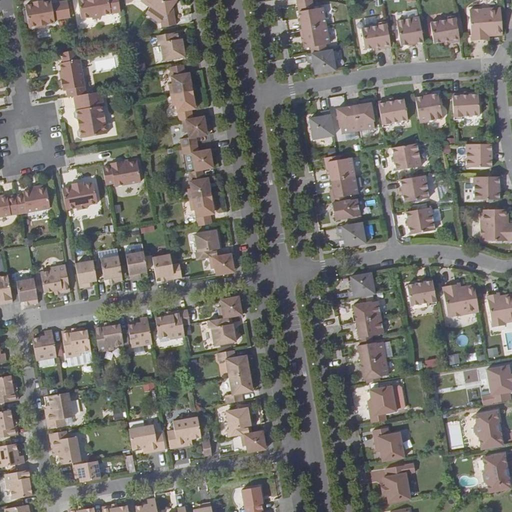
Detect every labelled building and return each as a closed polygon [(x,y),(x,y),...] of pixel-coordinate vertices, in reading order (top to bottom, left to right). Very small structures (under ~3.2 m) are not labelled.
[(70,17),(67,0),(51,3),(51,1),(43,2),(43,4),(34,5),(34,4),(25,6),(29,28),(37,27),(39,28),(46,27),(46,25),(55,23),(54,20),(70,17)] [(120,12),(118,0),(77,0),(81,19),(92,17),(101,16),(120,12)] [(154,0),(149,7),(158,14),(161,10),(167,14),(161,22),(162,27),(176,25),(173,6),(175,3),(171,0),(154,0)] [(297,5),(299,13),(310,10),(309,3),(297,5)] [(301,22),(302,30),(326,26),(322,8),(310,10),(299,13),(300,20),(303,19),(303,22),(301,22)] [(488,36),(503,35),(502,30),(501,9),(469,10),(472,41),(485,40),(484,34),(488,34),(488,36)] [(449,43),(460,41),(455,16),(447,17),(448,20),(430,23),(434,44),(444,42),(449,41),(449,43)] [(416,44),(423,43),(419,18),(396,21),(400,46),(408,45),(416,44)] [(380,50),(391,48),(386,22),(378,23),(379,26),(361,29),(365,50),(375,48),(380,47),(380,50)] [(304,41),(305,49),(317,47),(329,44),(326,26),(302,30),(304,38),(306,38),(307,41),(304,41)] [(180,44),(178,32),(157,36),(158,44),(160,43),(164,60),(185,57),(183,43),(180,44)] [(305,49),(306,55),(318,52),(317,47),(305,49)] [(314,68),(315,75),(336,71),(332,50),(318,52),(306,55),(308,63),(310,62),(313,62),(314,68)] [(66,90),(67,97),(74,96),(86,94),(80,59),(59,62),(61,72),(62,78),(60,79),(62,90),(66,90)] [(171,95),(192,91),(190,78),(186,78),(185,74),(184,65),(170,67),(172,83),(168,84),(171,95)] [(103,101),(101,91),(86,94),(74,96),(76,110),(74,111),(73,113),(74,118),(76,120),(78,119),(78,121),(79,130),(80,130),(80,131),(79,131),(77,134),(77,139),(80,141),(107,136),(105,124),(106,124),(103,108),(101,102),(103,101)] [(179,121),(182,121),(193,119),(192,110),(191,105),(195,105),(192,91),(171,95),(172,106),(176,105),(179,121)] [(415,98),(419,123),(443,119),(438,94),(430,95),(423,96),(415,98)] [(452,94),(454,120),(462,120),(462,117),(479,116),(478,95),(467,95),(463,95),(463,94),(452,94)] [(389,100),(378,102),(382,127),(391,126),(391,124),(408,120),(404,99),(393,101),(389,102),(389,100)] [(371,103),(354,106),(358,131),(374,128),(373,122),(374,122),(371,103)] [(358,131),(354,106),(336,109),(339,128),(340,128),(342,134),(358,131)] [(334,136),(329,111),(321,112),(322,114),(322,117),(315,118),(309,119),(312,139),(334,136)] [(181,147),(197,144),(196,137),(203,136),(203,131),(206,130),(204,117),(193,119),(182,121),(184,131),(187,131),(189,138),(179,140),(181,147)] [(421,166),(417,143),(392,148),(393,156),(394,163),(396,171),(421,166)] [(202,170),(213,168),(210,154),(207,155),(206,150),(199,152),(197,144),(181,147),(183,155),(191,153),(192,160),(189,160),(191,172),(202,170)] [(491,144),(466,144),(466,168),(491,168),(491,159),(491,153),(491,144)] [(337,156),(324,158),(327,175),(330,174),(330,172),(332,171),(331,170),(329,170),(328,162),(340,160),(339,155),(337,156)] [(330,174),(331,180),(355,176),(351,158),(340,160),(328,162),(329,170),(331,170),(332,171),(330,172),(330,174)] [(102,167),(106,185),(114,183),(115,187),(138,183),(134,162),(126,163),(119,164),(118,162),(110,163),(111,166),(102,167)] [(189,200),(211,196),(208,183),(205,184),(204,179),(202,170),(191,172),(188,172),(190,188),(187,189),(189,200)] [(355,176),(331,180),(332,187),(333,189),(335,188),(335,191),(333,191),(335,198),(346,196),(358,194),(355,176)] [(500,177),(474,177),(474,200),(500,200),(500,191),(500,185),(500,177)] [(405,191),(407,198),(408,206),(433,201),(429,178),(404,183),(405,191)] [(61,184),(65,205),(97,199),(93,179),(83,181),(72,183),(61,184)] [(24,194),(15,196),(18,211),(27,210),(27,213),(51,208),(47,187),(30,190),(23,192),(24,194)] [(329,187),(332,203),(347,201),(346,196),(335,198),(333,191),(335,191),(335,188),(333,189),(332,187),(329,187)] [(0,217),(18,214),(18,211),(15,196),(14,194),(6,195),(7,197),(1,198),(0,198),(0,217)] [(197,227),(212,224),(210,215),(209,210),(213,209),(211,196),(189,200),(191,211),(194,211),(197,227)] [(347,201),(332,203),(335,220),(360,216),(357,199),(347,201)] [(414,222),(415,228),(416,236),(441,231),(437,209),(412,213),(414,222)] [(507,209),(480,210),(481,241),(511,241),(511,227),(506,227),(506,225),(508,224),(507,209)] [(344,241),(345,248),(366,244),(362,223),(337,227),(338,235),(340,235),(343,235),(344,241)] [(197,260),(209,258),(217,256),(215,245),(219,244),(216,231),(195,235),(198,252),(195,252),(197,260)] [(147,272),(143,251),(126,254),(130,280),(143,278),(142,273),(147,272)] [(172,265),(170,254),(152,258),(156,278),(160,277),(161,281),(174,279),(172,265)] [(216,276),(230,273),(229,268),(233,267),(231,254),(221,256),(217,256),(209,258),(211,269),(214,269),(216,276)] [(123,281),(118,256),(100,260),(104,280),(109,279),(110,283),(123,281)] [(93,261),(75,264),(80,289),(93,287),(92,282),(97,281),(93,261)] [(172,265),(174,279),(182,278),(180,263),(172,265)] [(62,292),(70,291),(65,266),(51,268),(51,271),(40,273),(44,292),(61,289),(62,292)] [(348,290),(350,298),(375,294),(371,273),(350,277),(352,284),(353,290),(350,290),(348,290)] [(0,304),(13,302),(8,276),(0,277),(0,304)] [(16,282),(20,301),(24,300),(25,305),(38,303),(34,279),(16,282)] [(436,304),(432,279),(422,280),(422,282),(417,283),(407,285),(410,306),(428,303),(429,306),(436,304)] [(479,312),(474,285),(460,288),(460,290),(457,290),(456,285),(443,287),(448,318),(479,312)] [(504,323),(511,321),(511,294),(499,297),(500,300),(496,300),(494,294),(486,296),(492,327),(505,325),(504,323)] [(231,317),(243,315),(240,301),(236,302),(235,298),(221,300),(222,307),(218,307),(220,319),(228,317),(231,317)] [(353,306),(356,322),(380,318),(378,301),(353,306)] [(183,326),(191,324),(188,310),(180,311),(183,326)] [(170,339),(185,336),(183,326),(180,311),(172,313),(173,315),(155,318),(159,338),(169,336),(170,339)] [(132,348),(152,344),(147,317),(139,318),(140,323),(128,326),(132,348)] [(230,329),(228,317),(220,319),(208,321),(209,329),(211,328),(214,346),(236,342),(233,328),(230,329)] [(380,318),(356,322),(359,338),(375,336),(384,334),(380,318)] [(113,346),(124,344),(120,325),(103,328),(102,325),(94,326),(99,352),(114,349),(113,346)] [(54,358),(57,357),(52,330),(44,331),(45,336),(32,339),(36,361),(39,361),(54,358)] [(93,362),(91,351),(87,331),(70,334),(69,331),(61,332),(66,358),(67,358),(81,355),(82,364),(93,362)] [(358,346),(361,363),(385,358),(382,341),(376,343),(360,345),(358,346)] [(489,356),(498,355),(497,348),(488,349),(489,356)] [(226,360),(229,377),(250,374),(247,359),(243,360),(242,356),(236,357),(234,350),(217,353),(219,361),(226,360)] [(460,362),(458,354),(448,356),(450,365),(460,362)] [(69,366),(82,364),(81,355),(67,358),(69,366)] [(54,358),(39,361),(40,367),(55,364),(54,358)] [(385,358),(361,363),(364,380),(382,376),(389,375),(385,358)] [(483,405),(511,401),(510,392),(511,391),(511,380),(511,375),(509,366),(487,370),(491,395),(481,397),(483,405)] [(250,374),(229,377),(233,395),(225,396),(226,404),(243,401),(242,394),(250,392),(249,389),(253,388),(250,374)] [(10,375),(0,377),(0,403),(18,401),(16,392),(13,393),(10,375)] [(368,409),(371,423),(386,420),(385,414),(396,411),(391,386),(369,390),(371,400),(372,408),(368,409)] [(73,417),(69,392),(65,393),(48,396),(51,411),(45,412),(48,429),(65,426),(64,419),(73,417)] [(228,437),(241,435),(249,434),(247,422),(250,422),(248,408),(226,412),(229,429),(227,429),(228,437)] [(10,410),(0,412),(0,438),(17,435),(16,427),(13,428),(10,410)] [(501,410),(479,414),(480,423),(478,426),(480,434),(483,436),(486,449),(508,445),(505,431),(503,429),(502,424),(504,422),(501,410)] [(186,441),(201,438),(197,417),(173,422),(175,431),(167,432),(170,449),(187,446),(186,441)] [(129,429),(132,450),(147,447),(148,453),(165,449),(162,433),(155,434),(153,425),(129,429)] [(381,453),(382,462),(405,458),(400,433),(389,435),(388,429),(373,431),(375,446),(379,445),(381,453)] [(67,439),(66,431),(49,434),(52,451),(57,450),(60,465),(81,462),(77,437),(67,439)] [(266,445),(263,431),(252,433),(249,434),(241,435),(243,447),(246,446),(248,452),(262,450),(262,446),(266,445)] [(210,441),(202,442),(204,457),(212,455),(210,441)] [(16,444),(0,446),(0,468),(25,464),(23,455),(18,456),(16,444)] [(511,466),(511,465),(509,453),(487,457),(490,471),(487,473),(489,481),(492,483),(493,493),(511,489),(511,474),(511,473),(510,469),(511,466)] [(80,482),(101,479),(97,461),(73,465),(75,478),(80,478),(80,482)] [(386,494),(388,503),(410,499),(406,474),(415,472),(413,464),(385,469),(387,477),(383,478),(385,487),(386,494)] [(30,470),(5,474),(8,489),(10,489),(12,499),(32,496),(29,478),(32,478),(30,470)] [(245,511),(256,511),(263,511),(262,504),(263,504),(260,487),(242,490),(245,511)] [(136,511),(157,511),(155,498),(147,500),(148,505),(135,507),(136,511)] [(193,511),(212,511),(210,502),(198,505),(199,510),(193,510),(193,511)]
